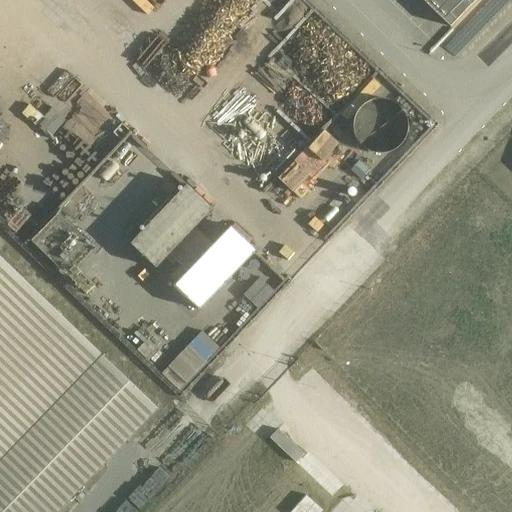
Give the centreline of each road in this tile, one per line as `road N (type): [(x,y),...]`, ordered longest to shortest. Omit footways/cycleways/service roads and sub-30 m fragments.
road 1 (unclassified): [(473,113),(248,353)]
road 2 (unclassified): [(473,113),(350,0)]
